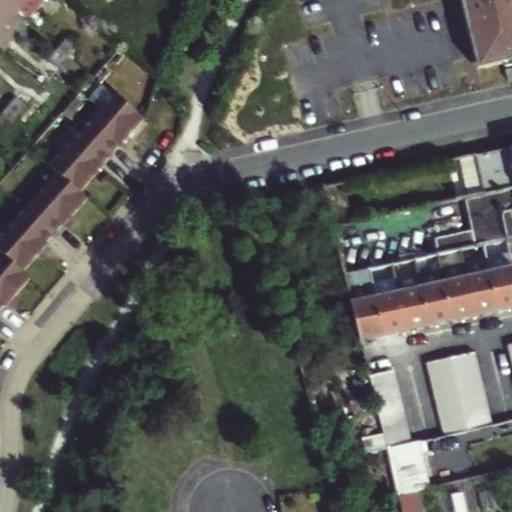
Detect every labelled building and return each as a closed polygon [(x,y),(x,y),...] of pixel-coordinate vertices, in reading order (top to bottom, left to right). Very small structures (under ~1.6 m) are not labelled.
[(0,0),(0,30),(16,12),(2,0),(0,0)] [(2,0),(16,12),(26,0),(2,0)] [(511,0),(460,0),(478,67),(511,58),(511,0)] [(59,48),(67,55),(74,48),(65,40),(59,48)] [(50,58),(59,65),(67,55),(59,48),(50,58)] [(110,93),(78,130),(106,155),(123,136),(124,137),(139,119),(110,93)] [(14,99),(7,108),(16,115),(23,106),(14,99)] [(16,115),(7,108),(0,116),(8,124),(16,115)] [(54,173),(76,192),(91,175),(89,174),(106,155),(78,130),(46,166),(54,173)] [(511,147),(476,156),(485,194),(511,188),(511,147)] [(22,209),(51,234),(67,215),(68,216),(84,199),(76,192),(54,173),(22,209)] [(473,197),(464,199),(472,231),(433,239),(437,255),(438,255),(462,249),(484,244),(506,240),(511,238),(511,188),(485,194),(476,196),(473,197)] [(14,218),(0,234),(0,255),(20,273),(35,255),(34,254),(43,243),(51,234),(22,209),(14,218)] [(506,240),(484,244),(500,311),(511,308),(511,265),(511,261),(506,240)] [(484,244),(462,249),(477,316),(500,311),(484,244)] [(462,249),(438,255),(453,321),(477,316),(462,249)] [(0,255),(0,308),(11,296),(12,297),(27,279),(20,273),(0,255)] [(453,321),(438,255),(437,255),(415,260),(431,326),(453,321)] [(415,260),(393,264),(408,331),(431,326),(415,260)] [(393,264),(371,269),(387,335),(408,331),(393,264)] [(387,335),(371,269),(345,275),(360,341),(387,335)] [(489,423),(486,410),(483,395),(479,380),(476,367),(472,352),(449,357),(426,362),(429,377),(433,392),(436,406),(440,420),(443,434),(466,429),(489,423)] [(406,427),(403,414),(403,413),(398,397),(396,383),(392,369),(368,375),(372,389),(375,403),(379,419),(382,434),(382,435),(385,448),(406,443),(410,442),(406,427)] [(398,495),(401,511),(418,511),(417,510),(422,509),(417,490),(398,495)]
